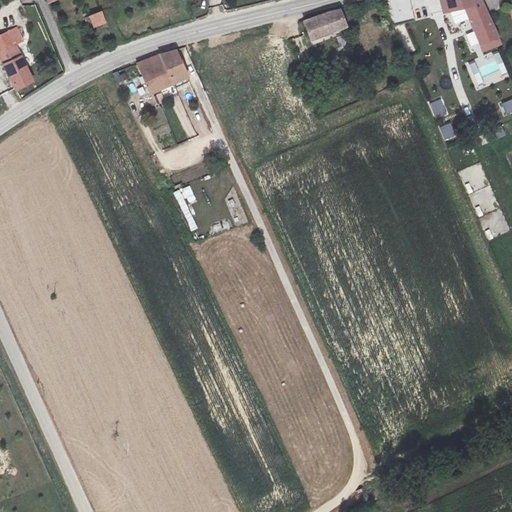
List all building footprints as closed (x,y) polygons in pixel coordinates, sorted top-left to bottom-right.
[(473,5),(471,0),(431,0),(436,18),(458,13),(466,40),(485,35),(473,5)] [(86,28),(98,23),(98,14),(84,17),(86,28)] [(336,18),(324,21),(300,29),(307,47),(342,34),(336,18)] [(14,34),(0,40),(0,57),(18,94),(32,88),(15,50),(21,48),(14,34)] [(476,90),(509,77),(498,51),(465,64),(476,90)] [(144,101),(187,85),(176,62),(160,65),(132,72),(144,101)] [(429,104),(436,120),(447,115),(440,99),(429,104)] [(505,115),(511,112),(511,99),(500,104),(505,115)] [(445,141),(456,137),(450,123),(439,127),(445,141)] [(495,140),(506,135),(501,126),(490,131),(495,140)] [(481,163),(459,171),(487,240),(510,231),(501,208),(499,209),(481,163)] [(175,193),(190,232),(207,226),(192,186),(175,193)]
